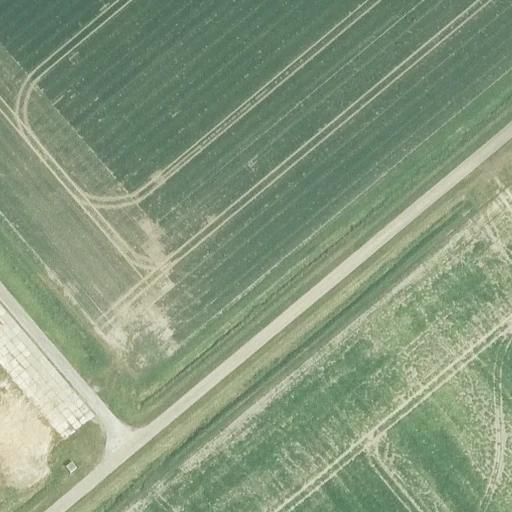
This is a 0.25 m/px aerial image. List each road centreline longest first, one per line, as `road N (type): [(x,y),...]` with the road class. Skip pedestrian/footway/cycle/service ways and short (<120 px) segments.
road 1 (unclassified): [(130,446),(511,126)]
road 2 (unclassified): [(130,446),(0,291)]
